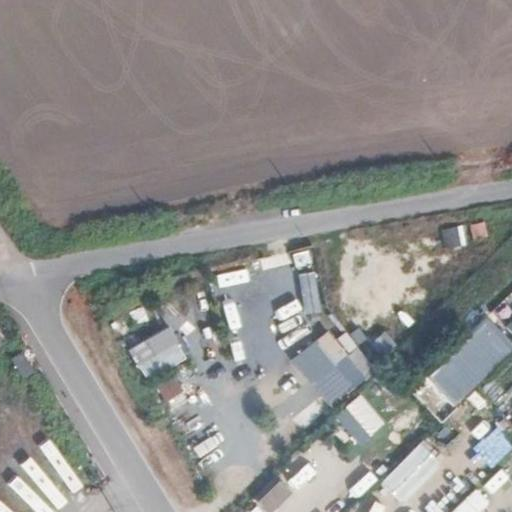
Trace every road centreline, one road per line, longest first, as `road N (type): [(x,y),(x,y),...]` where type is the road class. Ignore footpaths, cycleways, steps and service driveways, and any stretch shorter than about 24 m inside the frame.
road 1 (residential): [(17,282),(511,195)]
road 2 (residential): [(17,282),(31,321),(145,511)]
road 3 (unknown): [(384,511),(474,431)]
